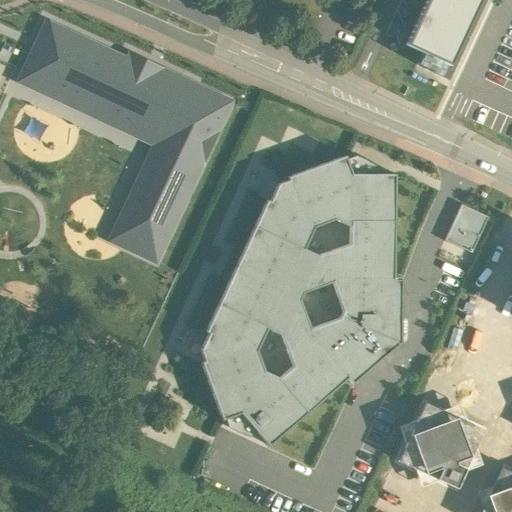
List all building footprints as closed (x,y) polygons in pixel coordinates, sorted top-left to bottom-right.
[(424,0),(403,45),(449,67),(480,0),(424,0)] [(116,245),(155,263),(204,158),(200,156),(210,135),(215,137),(231,103),(197,87),(195,92),(158,75),(160,70),(128,54),(125,60),(45,23),(20,75),(33,81),(30,88),(55,100),(59,93),(74,100),(71,107),(96,119),(99,112),(115,119),(112,126),(137,138),(140,131),(164,142),(153,166),(145,163),(133,188),(141,191),(134,206),(126,203),(115,228),(122,232),(116,245)] [(394,176),(351,175),(345,157),(276,182),(196,352),(222,421),(240,415),(269,447),(346,381),(352,385),(400,344),(402,279),(394,278),(394,176)] [(487,218),(462,206),(445,242),(470,254),(487,218)] [(466,497),(473,481),(493,474),(485,452),(496,428),(474,419),(468,402),(449,408),(426,398),(417,419),(397,426),(404,448),(396,466),(413,474),(422,499),(449,489),(466,497)] [(511,511),(511,464),(507,462),(498,484),(478,491),(485,511),(511,511)]
